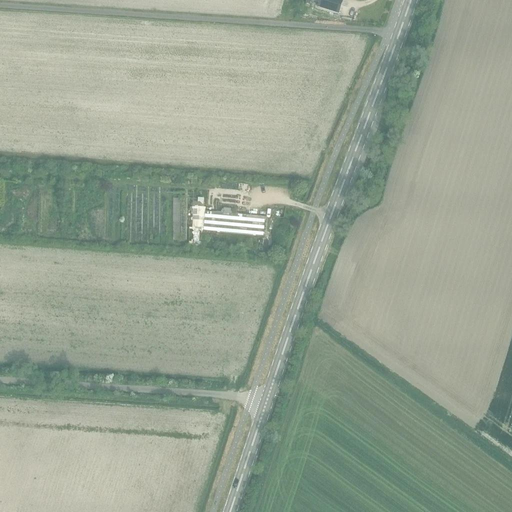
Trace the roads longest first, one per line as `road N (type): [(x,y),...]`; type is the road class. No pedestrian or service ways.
road 1 (secondary): [(265,403),(410,0)]
road 2 (unclassified): [(265,403),(0,383)]
